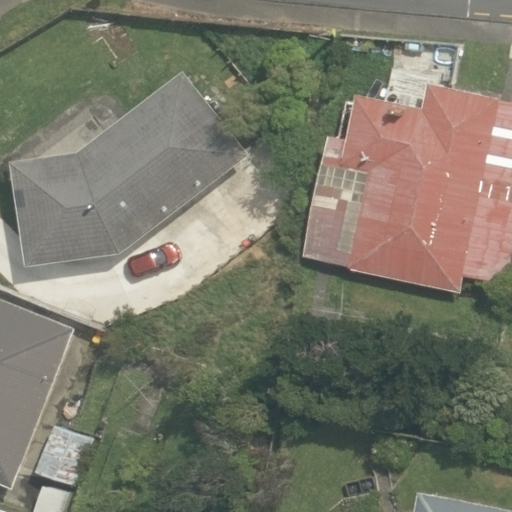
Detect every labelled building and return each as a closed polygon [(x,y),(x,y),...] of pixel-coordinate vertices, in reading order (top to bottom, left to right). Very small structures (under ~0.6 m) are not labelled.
[(14,155),(30,261),(126,248),(255,150),(190,65),(105,128),(91,112),(34,153),(14,155)] [(508,283),(511,265),(511,96),(412,73),(406,100),(361,89),(351,133),(333,129),(306,253),(463,290),(467,273),(508,283)] [(82,321),(0,289),(0,478),(17,485),(82,321)] [(38,469),(75,486),(96,439),(59,423),(38,469)] [(511,511),(511,501),(426,482),(419,511),(511,511)]
